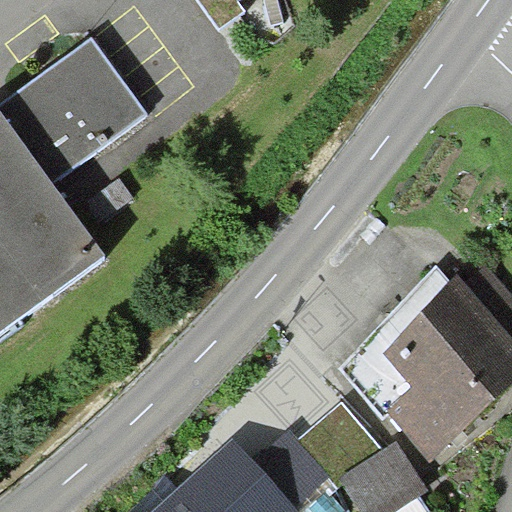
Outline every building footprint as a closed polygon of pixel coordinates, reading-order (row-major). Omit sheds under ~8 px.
[(205,0),(222,28),(267,0),(205,0)] [(147,118),(93,43),(6,106),(0,110),(0,340),(111,261),(55,184),(147,118)] [(453,288),(439,269),(344,371),(386,419),(391,414),(430,462),(458,438),(511,390),(511,294),(487,269),(464,289),(458,283),(453,288)] [(342,406),(297,444),(330,481),(338,490),(344,483),(385,456),(342,406)] [(255,467),(231,441),(169,498),(152,511),(295,511),(330,481),(297,444),(289,436),(255,467)] [(385,456),(344,483),(362,511),(394,511),(426,492),(397,448),(385,456)]
